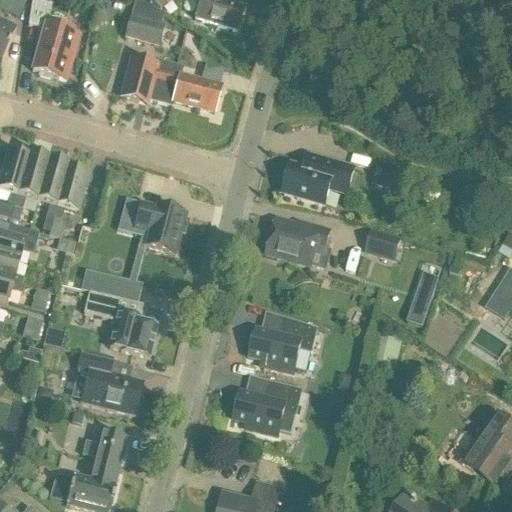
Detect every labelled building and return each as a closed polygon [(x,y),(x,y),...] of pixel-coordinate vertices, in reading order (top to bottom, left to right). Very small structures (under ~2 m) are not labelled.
[(1,0),(0,3),(0,13),(7,17),(15,1),(13,0),(1,0)] [(170,0),(148,0),(146,3),(160,14),(170,0)] [(200,0),(194,23),(236,36),(243,11),(226,6),(228,0),(200,0)] [(123,42),(158,51),(164,29),(161,28),(163,19),(155,13),(134,1),(133,7),(123,42)] [(50,82),(64,86),(78,38),(63,33),(65,23),(48,21),(50,8),(30,5),(27,30),(38,32),(35,48),(38,49),(30,76),(38,78),(37,81),(49,84),(50,82)] [(0,65),(1,66),(15,36),(0,28),(0,65)] [(172,106),(175,107),(179,88),(170,86),(172,77),(174,67),(156,63),(155,68),(130,61),(120,101),(147,108),(148,104),(171,110),(172,106)] [(175,107),(214,117),(221,90),(218,89),(223,74),(202,68),(198,84),(172,77),(170,86),(179,88),(175,107)] [(21,100),(21,83),(6,82),(5,99),(21,100)] [(0,220),(9,223),(25,163),(6,157),(0,176),(0,195),(8,198),(4,209),(0,207),(0,220)] [(284,198),(325,210),(330,192),(348,197),(355,172),(309,159),(305,173),(292,169),(284,198)] [(23,202),(35,205),(47,166),(36,163),(35,166),(25,163),(9,223),(16,225),(23,202)] [(373,188),(415,200),(421,177),(380,165),(373,188)] [(40,234),(47,236),(65,175),(56,172),(57,169),(47,166),(35,205),(47,209),(44,220),(40,234)] [(46,240),(58,243),(62,228),(59,224),(62,213),(75,217),(85,180),(65,175),(47,236),(46,240)] [(145,251),(175,259),(180,237),(184,238),(188,223),(179,220),(181,216),(156,209),(155,211),(140,207),(133,233),(148,237),(145,251)] [(267,258),(311,270),(317,250),(325,252),(331,233),(301,225),(299,230),(277,224),(267,258)] [(0,240),(0,262),(16,267),(20,255),(31,258),(37,237),(8,229),(4,242),(0,240)] [(364,257),(395,266),(402,241),(371,232),(364,257)] [(511,237),(510,236),(503,247),(511,253),(511,237)] [(64,290),(88,292),(90,273),(112,275),(115,240),(83,238),(81,274),(65,273),(64,290)] [(0,283),(22,290),(24,282),(13,279),(16,267),(0,262),(0,283)] [(415,302),(430,307),(438,282),(423,277),(415,302)] [(511,278),(494,306),(511,317),(511,278)] [(0,305),(5,307),(8,294),(19,297),(22,290),(0,283),(0,305)] [(140,294),(103,285),(99,299),(136,308),(140,294)] [(42,317),(48,297),(37,294),(31,313),(42,317)] [(120,356),(148,363),(156,331),(137,326),(141,309),(136,308),(99,299),(88,296),(83,318),(114,326),(112,335),(113,335),(109,352),(120,355),(120,356)] [(260,370),(294,379),(300,354),(312,357),(317,334),(285,323),(281,340),(256,334),(249,362),(262,365),(260,370)] [(36,346),(39,334),(26,330),(23,342),(36,346)] [(368,368),(395,375),(403,344),(375,337),(368,368)] [(20,362),(38,368),(41,356),(29,352),(27,358),(21,357),(20,362)] [(80,406),(134,420),(142,388),(108,379),(112,367),(80,359),(76,372),(88,375),(80,406)] [(351,381),(341,378),(338,391),(348,393),(351,381)] [(245,433),(278,441),(284,417),(296,420),(302,394),(269,386),(265,403),(241,397),(234,425),(246,428),(245,433)] [(49,406),(51,397),(40,394),(37,403),(49,406)] [(82,420),(73,418),(70,428),(79,430),(82,420)] [(463,469),(499,494),(511,474),(511,429),(498,419),(463,469)] [(41,447),(43,437),(35,435),(32,445),(41,447)] [(65,510),(73,511),(109,511),(115,491),(114,490),(126,443),(100,436),(87,485),(72,482),(53,477),(47,504),(65,510)] [(219,511),(274,511),(280,491),(257,485),(249,511),(233,511),(220,509),(219,511)] [(27,511),(35,502),(28,497),(20,507),(27,511)] [(438,511),(433,508),(430,511),(425,511),(407,499),(397,511),(438,511)] [(27,511),(37,511),(41,508),(35,502),(27,511)]
